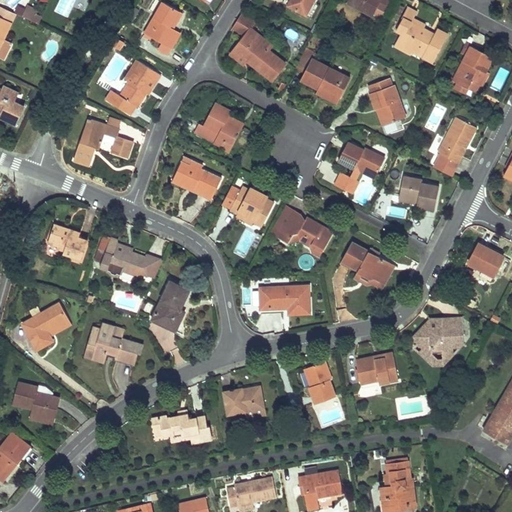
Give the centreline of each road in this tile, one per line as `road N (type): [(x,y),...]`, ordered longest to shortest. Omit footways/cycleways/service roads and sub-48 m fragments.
road 1 (residential): [(236,355),(392,321),(416,298),(464,205)]
road 2 (residential): [(20,511),(110,417),(236,355)]
road 3 (residential): [(131,211),(208,253),(236,355)]
road 4 (residential): [(308,187),(284,111),(199,65)]
road 5 (residential): [(199,65),(159,130),(131,211)]
road 6 (residential): [(0,305),(37,172)]
